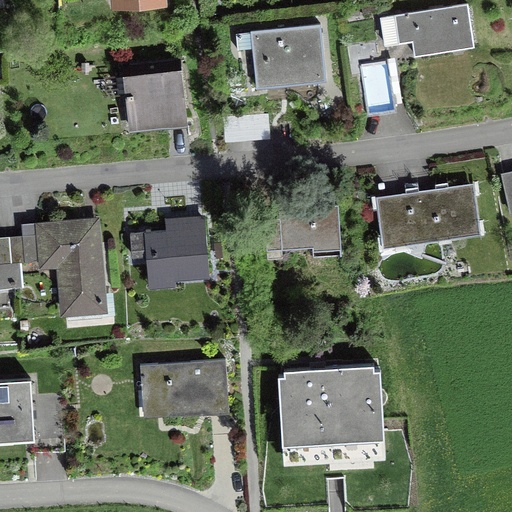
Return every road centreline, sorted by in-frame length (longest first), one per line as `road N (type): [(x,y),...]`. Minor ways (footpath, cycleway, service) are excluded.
road 1 (residential): [(0,184),(511,132)]
road 2 (residential): [(204,511),(122,490),(0,497)]
